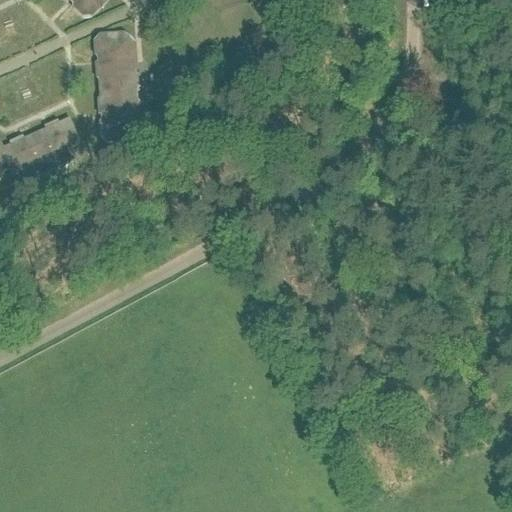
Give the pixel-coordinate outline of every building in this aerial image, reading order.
[(61,0),(65,4),(67,2),(74,9),(72,11),(82,21),(90,21),(106,5),(106,0),(61,0)] [(99,93),(132,91),(131,72),(135,72),(134,48),(123,39),(98,40),(93,45),(94,58),(97,58),(98,68),(94,68),(95,82),(98,82),(99,93)] [(132,91),(99,93),(99,104),(96,104),(97,116),(101,115),(101,126),(97,126),(98,140),(105,146),(129,145),(138,134),(137,124),(148,123),(148,115),(137,115),(136,107),(133,107),(132,91)] [(32,139),(49,176),(74,165),(74,163),(75,162),(70,150),(78,147),(68,123),(57,128),(56,125),(43,131),(44,133),(32,139)] [(9,178),(15,175),(19,173),(24,186),(26,185),(27,186),(49,176),(32,139),(23,143),(21,140),(8,146),(9,149),(1,153),(6,164),(4,165),(9,178)]
